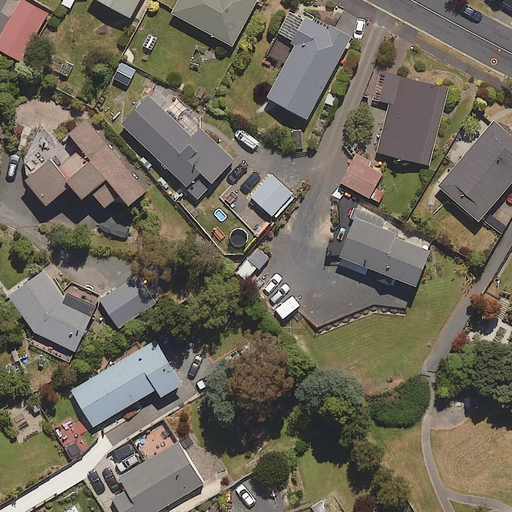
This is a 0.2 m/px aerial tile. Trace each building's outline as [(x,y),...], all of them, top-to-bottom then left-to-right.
[(0,50),(22,62),(49,14),(23,0),(20,0),(0,37),(0,50)] [(98,0),(131,18),(140,0),(98,0)] [(179,0),(173,14),(234,45),(257,0),(179,0)] [(307,120),(352,38),(311,16),(307,22),(298,17),(290,13),(278,33),(297,43),(268,98),(307,120)] [(429,165),(449,89),(385,72),(378,100),(390,103),(378,152),(429,165)] [(201,128),(192,137),(150,96),(122,124),(199,199),(236,162),(201,128)] [(129,206),(147,190),(86,119),(69,134),(82,149),(60,168),(52,158),(27,180),(48,205),(71,185),(83,200),(92,192),(105,208),(120,195),(129,206)] [(511,136),(494,121),(439,187),(480,222),(511,183),(511,136)] [(341,183),(370,198),(383,173),(369,166),(371,162),(357,155),(341,183)] [(272,217),(292,194),(271,175),(251,198),(272,217)] [(338,256),(417,287),(431,251),(396,237),(397,234),(383,228),(386,221),(354,208),(350,218),(353,219),(338,256)] [(258,248),(235,272),(245,281),(257,269),(259,271),(270,259),(258,248)] [(45,270),(9,295),(35,332),(74,351),(95,312),(66,299),(45,270)] [(120,328),(156,302),(137,276),(101,302),(120,328)] [(162,397),(183,385),(157,340),(71,391),(93,427),(157,389),(162,397)] [(121,511),(156,511),(205,483),(180,441),(106,485),(121,511)]
